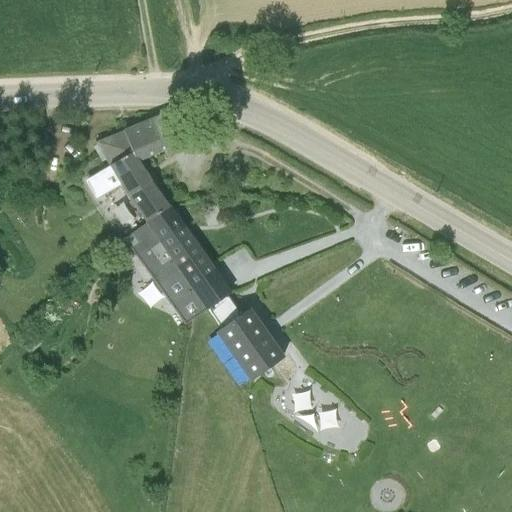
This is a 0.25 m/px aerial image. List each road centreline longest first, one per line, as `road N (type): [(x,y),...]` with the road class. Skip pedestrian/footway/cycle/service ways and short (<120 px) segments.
road 1 (tertiary): [(0,91),(203,86),(291,123),(511,255)]
road 2 (track): [(203,86),(311,33),(511,7)]
